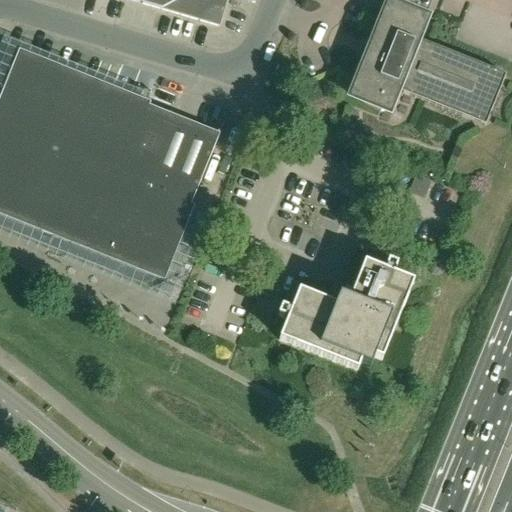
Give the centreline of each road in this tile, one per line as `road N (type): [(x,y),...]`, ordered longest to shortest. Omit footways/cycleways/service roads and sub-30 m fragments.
road 1 (unclassified): [(0,5),(222,67),(251,54),(274,0)]
road 2 (tertiary): [(162,511),(0,400)]
road 3 (primary): [(511,350),(447,511)]
road 4 (tertiary): [(0,404),(121,511)]
